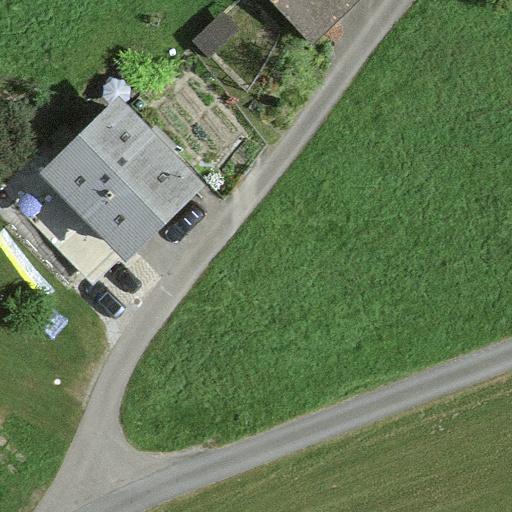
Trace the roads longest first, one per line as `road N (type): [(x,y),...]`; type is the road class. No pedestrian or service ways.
road 1 (track): [(400,0),(120,365),(97,444),(105,511)]
road 2 (unclassified): [(511,355),(104,511)]
